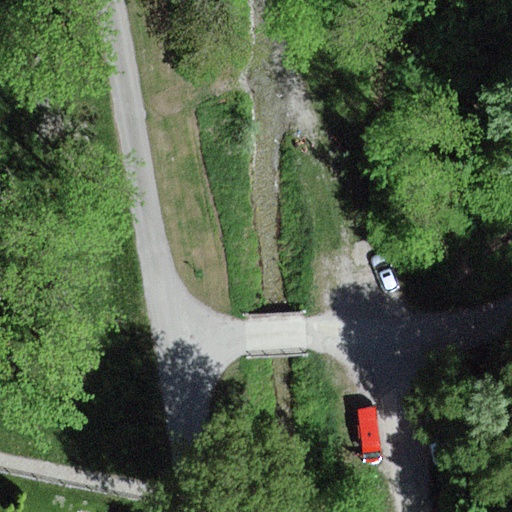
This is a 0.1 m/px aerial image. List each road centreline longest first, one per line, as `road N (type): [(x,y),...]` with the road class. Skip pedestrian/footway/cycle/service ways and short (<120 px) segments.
road 1 (track): [(178,345),(379,337)]
road 2 (track): [(379,337),(418,511)]
road 3 (unclassified): [(199,511),(178,345)]
road 4 (track): [(379,337),(511,311)]
